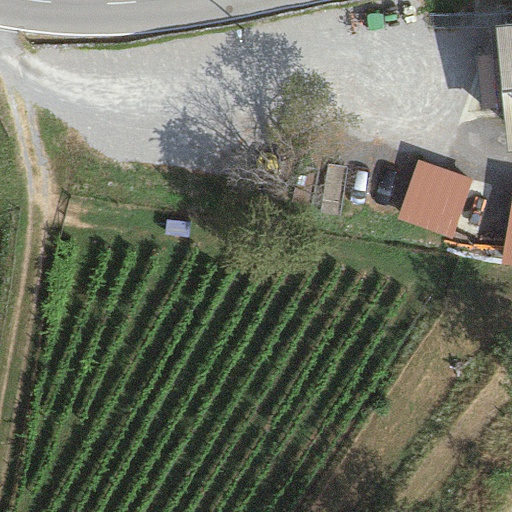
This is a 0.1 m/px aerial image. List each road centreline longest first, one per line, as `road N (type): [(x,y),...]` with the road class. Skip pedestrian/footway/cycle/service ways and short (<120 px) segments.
road 1 (track): [(0,404),(48,6)]
road 2 (tertiary): [(6,0),(151,0)]
